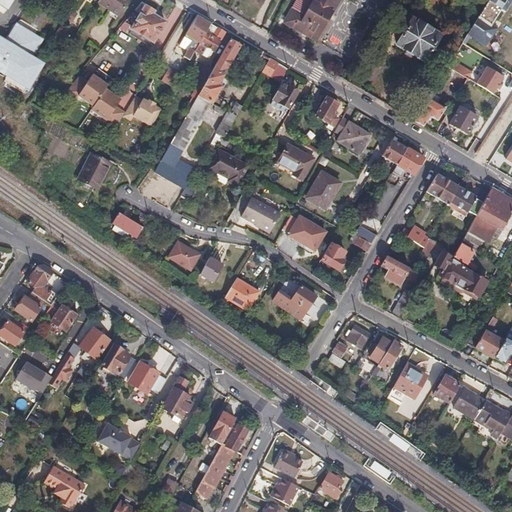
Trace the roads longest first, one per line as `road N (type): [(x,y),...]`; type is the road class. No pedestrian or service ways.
road 1 (residential): [(276,414),(36,247)]
road 2 (tertiary): [(185,0),(437,148)]
road 3 (residential): [(125,194),(193,231),(263,245),(345,303)]
road 4 (residential): [(511,389),(347,300)]
road 5 (residential): [(437,148),(347,300)]
road 6 (residential): [(416,511),(276,414)]
road 7 (residential): [(345,303),(276,414)]
